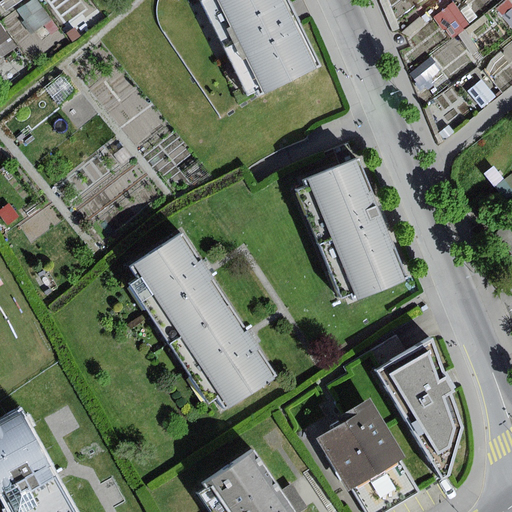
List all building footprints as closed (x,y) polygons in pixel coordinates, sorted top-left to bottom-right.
[(40,0),(29,0),(19,6),(34,31),(52,21),(40,0)] [(291,8),(286,0),(205,0),(201,2),(247,95),(257,90),(260,94),(319,65),(291,8)] [(456,0),(437,10),(449,34),(470,23),(458,0),(456,0)] [(2,21),(0,22),(0,57),(19,46),(2,21)] [(360,158),(302,180),(305,188),(298,191),(341,298),(347,295),(350,301),(408,279),(360,158)] [(511,232),(505,225),(493,235),(511,257),(511,232)] [(167,345),(227,305),(206,273),(180,234),(131,266),(138,278),(127,285),(167,345)] [(227,305),(167,345),(206,404),(216,398),(225,411),(276,378),(247,335),(227,305)] [(430,338),(375,369),(440,478),(448,474),(461,427),(450,394),(454,390),(444,376),(430,338)] [(408,458),(372,398),(338,418),(343,426),(321,439),(353,491),(402,461),(408,458)] [(72,511),(54,479),(19,414),(0,424),(0,493),(3,492),(14,511),(72,511)] [(292,511),(251,451),(203,484),(205,487),(197,493),(209,511),(292,511)] [(402,461),(353,491),(365,511),(388,511),(421,493),(402,461)]
